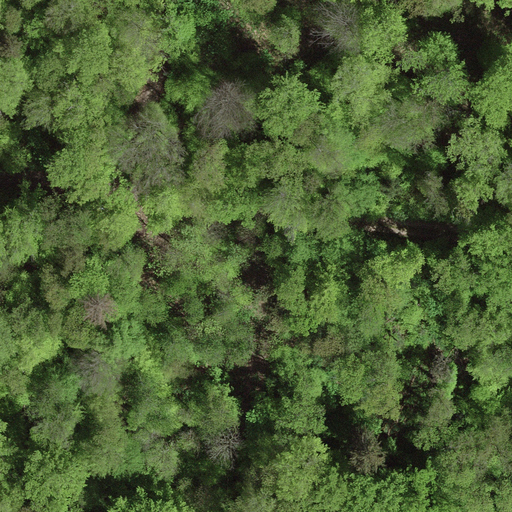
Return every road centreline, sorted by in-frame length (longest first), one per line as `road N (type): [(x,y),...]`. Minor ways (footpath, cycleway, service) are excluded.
road 1 (track): [(0,175),(156,186),(511,245)]
road 2 (track): [(153,0),(156,186)]
